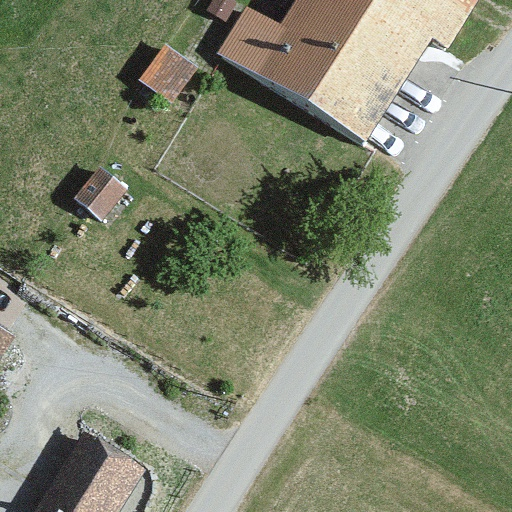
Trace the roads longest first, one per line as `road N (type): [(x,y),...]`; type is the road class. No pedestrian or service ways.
road 1 (unclassified): [(225,511),(427,177),(511,64)]
road 2 (unknown): [(255,463),(0,300)]
